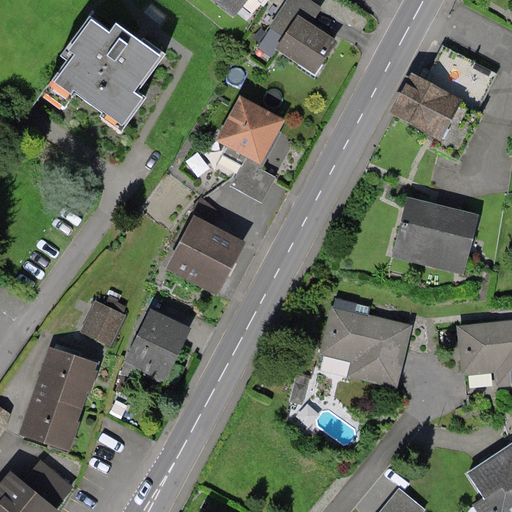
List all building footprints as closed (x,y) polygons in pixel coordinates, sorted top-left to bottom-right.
[(263,0),(207,0),(242,27),(263,0)] [(110,27),(89,13),(65,47),(71,51),(45,89),(63,101),(73,86),(124,120),(141,95),(132,89),(158,52),(114,22),(110,27)] [(335,39),(297,14),(274,47),(314,72),(335,39)] [(486,69),(447,49),(432,78),(471,98),(486,69)] [(463,98),(414,73),(393,113),(442,138),(463,98)] [(284,120),(239,95),(215,138),(259,163),(284,120)] [(479,215),(409,198),(394,253),(464,271),(479,215)] [(247,241),(190,214),(166,265),(223,292),(247,241)] [(123,315),(98,301),(82,330),(107,344),(123,315)] [(196,336),(150,313),(125,364),(171,387),(196,336)] [(414,332),(337,315),(327,361),(354,367),(351,384),(400,395),(414,332)] [(511,326),(457,332),(462,381),(498,377),(499,393),(511,391),(511,326)] [(99,370),(46,354),(18,444),(72,460),(99,370)] [(511,511),(511,445),(470,473),(488,502),(478,508),(480,511),(511,511)] [(57,511),(15,475),(0,492),(0,511),(57,511)]
